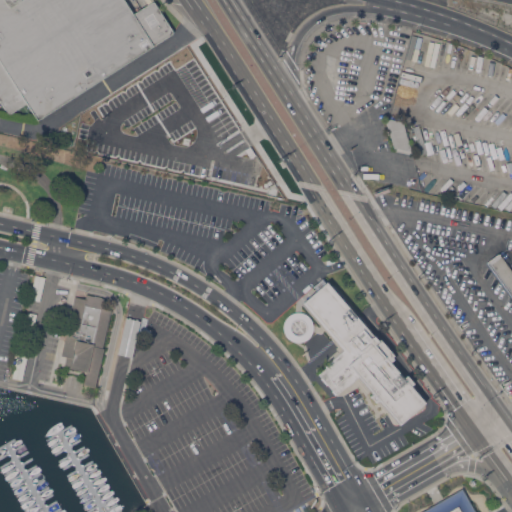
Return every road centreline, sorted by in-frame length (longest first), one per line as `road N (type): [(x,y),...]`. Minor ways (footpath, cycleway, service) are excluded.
road 1 (primary): [(190,0),(385,307)]
road 2 (primary): [(506,415),(352,195)]
road 3 (tertiary): [(54,259),(152,287),(277,366)]
road 4 (tertiary): [(277,366),(266,341),(200,287),(164,267),(73,240)]
road 5 (primary): [(352,195),(228,0)]
road 6 (trunk): [(288,93),(293,45),(311,20),(352,7),(419,11)]
road 7 (tertiary): [(357,507),(277,366)]
road 8 (primary): [(385,307),(475,436)]
road 9 (trunk): [(386,0),(511,45)]
